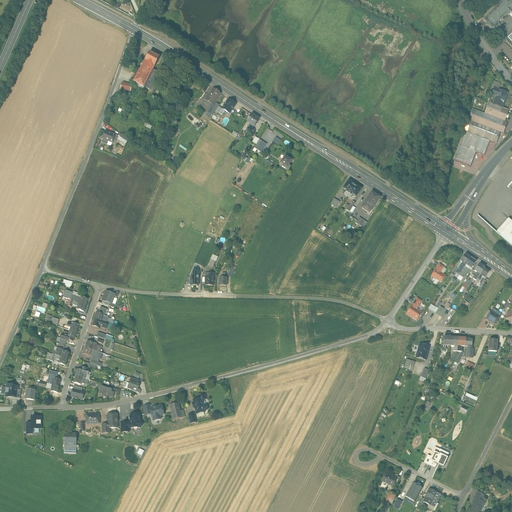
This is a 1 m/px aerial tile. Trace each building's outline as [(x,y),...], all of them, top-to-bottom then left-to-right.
[(511,2),(509,0),(502,0),(483,20),(486,22),(488,22),(489,24),(489,26),(491,28),(495,28),(496,29),(500,25),(497,23),(507,14),(508,15),(510,12),(511,13),(511,12),(511,2)] [(160,58),(150,52),(145,61),(155,66),(160,58)] [(145,61),(134,82),(144,87),(153,70),(155,66),(145,61)] [(153,70),(144,87),(154,93),(163,76),(153,70)] [(122,82),(120,90),(130,92),(132,84),(122,82)] [(501,84),(495,82),(492,88),(494,89),(498,90),(501,84)] [(213,88),(205,100),(205,101),(205,102),(209,105),(210,105),(212,103),(214,104),(221,93),(213,88)] [(498,90),(494,89),(492,95),(496,97),(493,105),(502,108),(507,94),(498,90)] [(236,104),(228,99),(219,113),(222,115),(225,112),(224,111),(225,111),(229,113),(228,113),(229,114),(229,113),(230,114),(236,104)] [(212,105),(207,112),(213,116),(219,105),(216,103),(214,106),(213,105),(212,105)] [(493,105),(489,103),(485,114),(504,121),(508,110),(502,108),(493,105)] [(485,114),(472,109),(468,121),(499,133),(502,134),(506,122),(504,121),(485,114)] [(259,119),(251,114),(247,121),(250,123),(247,128),(251,131),(259,119)] [(234,121),(227,117),(225,121),(228,123),(226,126),(229,128),(234,121)] [(499,133),(468,121),(464,132),(453,161),(470,167),(476,153),(484,156),(489,142),(495,144),(499,133)] [(116,135),(105,131),(102,139),(112,143),(116,135)] [(276,137),(273,142),(278,145),(281,140),(276,137)] [(267,144),(260,140),(257,144),(259,146),(257,149),(261,152),(267,144)] [(285,156),(281,163),(283,165),(282,166),(285,169),(286,167),(287,167),(292,161),(285,156)] [(355,185),(348,181),(343,189),(347,191),(344,194),(347,196),(355,185)] [(355,185),(347,196),(353,200),(354,200),(361,189),(355,185)] [(379,198),(372,193),(362,208),(369,213),(379,198)] [(340,202),(334,198),(331,204),(336,207),(340,202)] [(353,201),(347,210),(350,212),(352,213),(355,208),(353,207),(355,203),(353,201)] [(367,223),(359,217),(356,223),(364,228),(367,223)] [(511,222),(500,235),(511,245),(511,222)] [(465,255),(461,262),(463,263),(460,266),(461,266),(456,273),(459,275),(465,267),(470,258),(465,255)] [(470,258),(465,267),(469,269),(470,268),(471,269),(476,262),(470,258)] [(216,261),(211,259),(208,266),(207,266),(206,269),(207,269),(209,266),(212,268),(216,261)] [(478,273),(477,276),(476,275),(473,279),(476,281),(479,277),(485,268),(479,264),(475,271),(478,273)] [(465,267),(459,275),(463,278),(469,269),(465,267)] [(485,268),(479,277),(481,278),(482,276),(485,278),(490,271),(485,268)] [(446,276),(436,269),(431,276),(433,277),(441,283),(446,276)] [(214,273),(208,273),(208,277),(205,277),(205,286),(213,286),(213,278),(214,278),(214,273)] [(64,279),(63,283),(66,284),(65,286),(71,288),(72,282),(64,279)] [(72,293),(66,290),(63,297),(70,300),(72,295),(72,293)] [(115,294),(106,291),(103,301),(109,303),(111,304),(111,303),(115,294)] [(88,299),(81,297),(81,298),(72,295),(70,300),(73,301),(86,305),(88,299)] [(86,305),(73,301),(72,304),(78,306),(77,309),(84,312),(86,305)] [(422,312),(412,305),(406,314),(416,321),(422,312)] [(99,313),(97,312),(95,319),(102,321),(106,323),(107,320),(103,319),(104,314),(105,314),(106,309),(100,307),(99,313)] [(446,311),(440,307),(436,313),(442,317),(445,313),(446,311)] [(500,318),(491,312),(486,318),(495,324),(500,318)] [(59,320),(53,318),(51,324),(57,326),(59,320)] [(95,319),(92,325),(100,328),(100,326),(106,328),(108,323),(106,323),(102,321),(95,319)] [(79,326),(72,324),(71,326),(70,330),(77,333),(79,326)] [(77,333),(70,330),(67,337),(74,339),(77,333)] [(451,337),(444,337),(443,345),(442,345),(442,351),(445,351),(446,345),(450,346),(451,337)] [(472,338),(465,338),(465,347),(467,347),(467,357),(473,358),(473,349),(472,349),(472,347),(472,338)] [(497,340),(489,340),(488,351),(488,352),(497,352),(497,340)] [(96,344),(87,341),(85,347),(96,351),(98,346),(96,346),(96,344)] [(429,347),(420,344),(416,357),(425,360),(429,347)] [(96,351),(85,347),(83,354),(92,357),(99,359),(101,353),(96,351)] [(63,349),(58,348),(56,351),(56,352),(55,355),(68,359),(70,353),(63,351),(63,349)] [(497,352),(488,352),(488,351),(487,351),(486,358),(489,358),(489,361),(494,361),(494,358),(497,352)] [(461,352),(457,352),(457,355),(455,359),(458,360),(456,363),(458,364),(462,355),(463,352),(461,352)] [(52,354),(48,353),(45,359),(53,362),(54,359),(54,358),(55,355),(52,354)] [(55,355),(54,358),(54,359),(60,360),(58,363),(65,366),(68,359),(55,355)] [(415,362),(405,359),(402,367),(413,370),(415,362)] [(83,371),(77,369),(75,376),(84,379),(86,379),(87,375),(88,375),(89,370),(86,370),(86,369),(84,368),(83,371)] [(425,382),(430,370),(424,368),(419,380),(425,382)] [(58,373),(50,371),(48,384),(59,386),(60,380),(56,379),(58,373)] [(84,379),(75,376),(74,383),(81,385),(81,383),(83,384),(83,383),(84,379)] [(138,383),(131,381),(130,382),(130,381),(127,388),(132,390),(139,393),(140,389),(138,389),(140,385),(138,384),(138,383)] [(18,387),(13,386),(13,385),(7,384),(7,389),(6,389),(6,393),(6,397),(11,398),(11,397),(16,397),(17,390),(18,390),(18,387)] [(48,384),(46,384),(46,387),(47,388),(47,387),(51,388),(51,391),(58,393),(59,386),(48,384)] [(111,390),(101,387),(99,393),(103,394),(102,396),(108,397),(108,396),(113,398),(114,393),(113,393),(114,391),(111,390)] [(25,399),(35,400),(36,389),(26,389),(25,399)] [(81,392),(73,390),(71,397),(74,397),(74,398),(78,399),(79,399),(83,400),(84,393),(81,392)] [(201,398),(193,400),(194,404),(195,405),(193,406),(194,408),(195,408),(195,410),(196,410),(197,414),(205,412),(205,410),(208,409),(207,404),(206,405),(204,400),(207,399),(206,395),(200,396),(201,398)] [(429,400),(423,410),(429,413),(435,401),(432,400),(429,398),(428,400),(429,400)] [(178,403),(170,405),(173,420),(182,418),(180,411),(178,403)] [(164,415),(163,404),(151,406),(150,404),(143,406),(145,416),(151,415),(152,421),(162,420),(161,416),(164,415)] [(194,413),(188,415),(190,424),(196,422),(194,413)] [(99,414),(86,415),(86,424),(99,424),(99,414)] [(117,418),(117,414),(108,414),(108,424),(108,428),(117,428),(117,422),(118,422),(119,421),(119,419),(117,418)] [(140,423),(140,415),(131,415),(131,417),(130,417),(130,421),(131,421),(131,424),(129,424),(129,427),(131,427),(131,428),(134,428),(134,429),(135,430),(137,430),(138,428),(140,428),(140,427),(141,427),(142,426),(142,424),(141,423),(140,423)] [(41,429),(41,417),(32,417),(32,429),(41,429)] [(77,434),(64,434),(64,449),(77,449),(77,434)] [(448,454),(440,450),(439,449),(435,458),(434,461),(435,462),(439,453),(447,457),(449,454),(448,454)] [(447,457),(439,453),(435,462),(438,463),(438,462),(440,463),(439,464),(443,466),(447,457)] [(440,463),(438,462),(438,463),(435,462),(435,464),(443,468),(448,458),(447,457),(443,466),(439,464),(440,463)] [(397,477),(387,473),(381,485),(385,487),(387,483),(393,486),(395,482),(397,478),(397,477)] [(413,483),(405,496),(414,502),(422,488),(413,483)] [(436,492),(429,489),(427,493),(428,494),(423,502),(430,505),(436,492)] [(486,495),(478,491),(475,498),(476,498),(485,503),(486,500),(484,499),(486,495)] [(396,495),(390,492),(387,499),(393,502),(396,495)] [(441,495),(436,492),(430,505),(434,508),(441,495)] [(474,505),(481,509),(484,503),(485,503),(476,498),(473,505),(474,505)]
